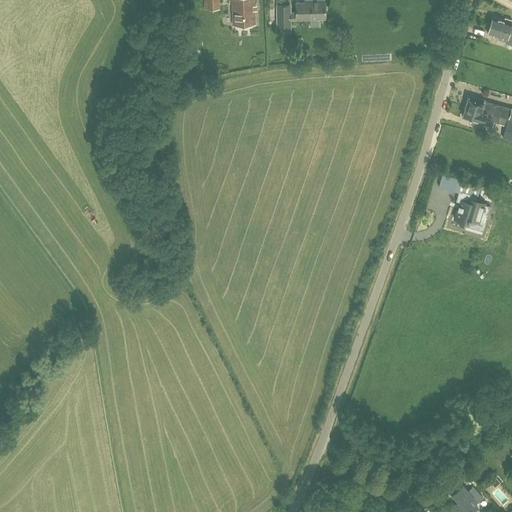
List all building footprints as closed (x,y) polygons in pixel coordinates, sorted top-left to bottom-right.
[(231,0),(233,25),(255,24),(254,0),(231,0)] [(296,3),(296,12),(290,12),(290,5),(277,5),(278,32),(291,32),(291,19),(326,19),(325,0),(312,0),(313,2),(296,3)] [(505,18),(493,15),(491,23),(511,30),(511,20),(511,21),(511,20),(511,18),(505,17),(505,18)] [(511,30),(491,23),(488,32),(498,35),(497,37),(506,40),(506,41),(511,43),(511,30)] [(500,115),(505,117),(509,106),(484,99),(469,95),(466,105),(500,115)] [(466,105),(464,116),(485,121),(486,119),(498,122),(500,115),(466,105)] [(511,119),(508,118),(503,137),(511,139),(511,119)] [(458,209),(455,218),(468,221),(468,220),(470,220),(470,218),(486,223),(491,206),(484,204),(484,203),(476,201),(478,195),(480,187),(458,181),(455,191),(459,192),(456,201),(460,202),(459,204),(458,205),(459,205),(458,209),(457,208),(457,209),(458,209)] [(462,472),(456,465),(449,471),(455,477),(462,472)] [(464,468),(462,470),(466,475),(470,471),(466,466),(464,468)] [(467,490),(462,485),(452,495),(459,502),(456,506),(461,511),(472,511),(477,507),(474,504),(483,496),(472,485),(467,490)]
